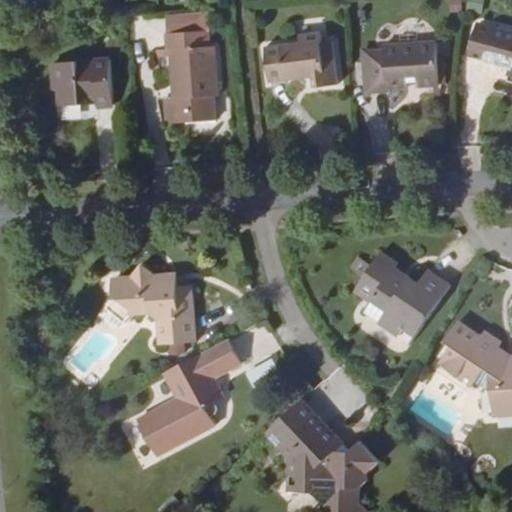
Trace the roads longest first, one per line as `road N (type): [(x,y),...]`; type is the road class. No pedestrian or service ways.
road 1 (residential): [(257,198),(0,217)]
road 2 (residential): [(449,185),(257,198)]
road 3 (residential): [(257,198),(271,292),(321,370)]
